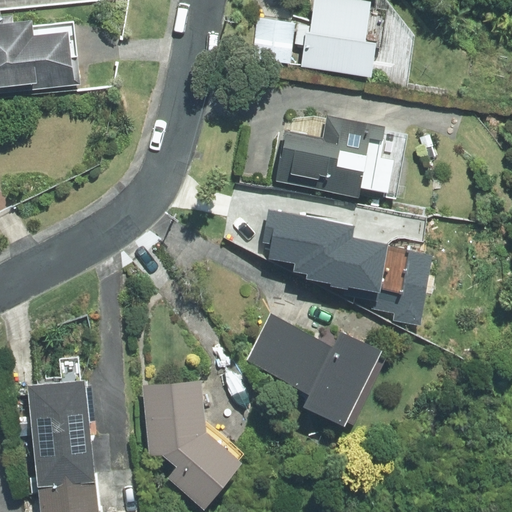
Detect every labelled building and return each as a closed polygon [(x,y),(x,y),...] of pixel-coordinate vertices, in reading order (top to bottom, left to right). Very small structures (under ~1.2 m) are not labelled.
[(303,69),(376,81),(381,46),(370,44),(376,5),(343,0),(318,0),(313,34),(309,33),(303,69)] [(0,91),(81,83),(78,52),(74,53),(71,25),(35,29),(33,14),(13,16),(12,13),(0,14),(0,91)] [(255,59),(296,67),(303,27),(262,20),(255,59)] [(422,44),(409,42),(406,62),(419,64),(422,44)] [(381,156),(386,126),(327,115),(323,138),(285,132),(276,183),(362,198),(362,194),(380,197),(381,191),(392,193),(398,160),(381,156)] [(434,147),(431,134),(420,137),(423,150),(434,147)] [(321,228),(281,207),(258,252),(337,292),(344,278),(358,285),(373,257),(358,249),(370,227),(332,208),(321,228)] [(488,260),(493,245),(482,242),(478,257),(488,260)] [(270,310),(246,358),(309,390),(306,397),(309,398),(346,418),(385,344),(344,322),(333,343),(270,310)] [(39,480),(98,474),(87,373),(28,379),(39,480)] [(244,453),(208,425),(204,375),(144,380),(150,450),(165,448),(179,458),(170,471),(208,499),(244,453)] [(102,511),(98,474),(39,480),(42,511),(102,511)]
